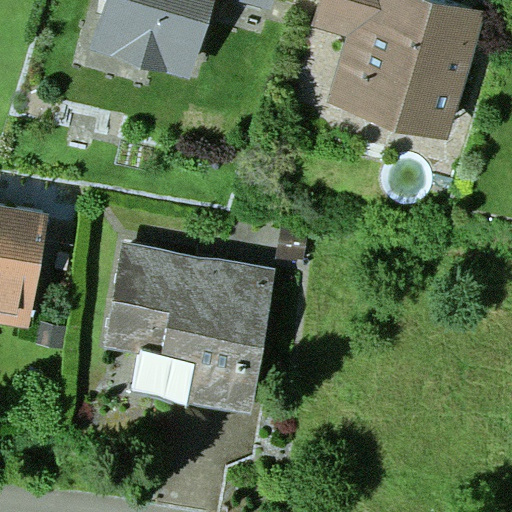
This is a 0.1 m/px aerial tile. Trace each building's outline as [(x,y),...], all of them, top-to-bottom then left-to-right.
[(107,0),(93,52),(193,80),(215,0),(234,0),(275,11),(277,0),(107,0)] [(348,37),(328,103),(449,139),(487,13),(443,0),(320,0),(312,26),(348,37)] [(49,213),(0,204),(0,323),(30,328),(49,213)] [(278,268),(121,240),(103,346),(138,352),(139,348),(195,362),(189,403),(252,414),(278,268)] [(187,409),(189,403),(195,362),(139,348),(138,352),(133,392),(187,409)]
